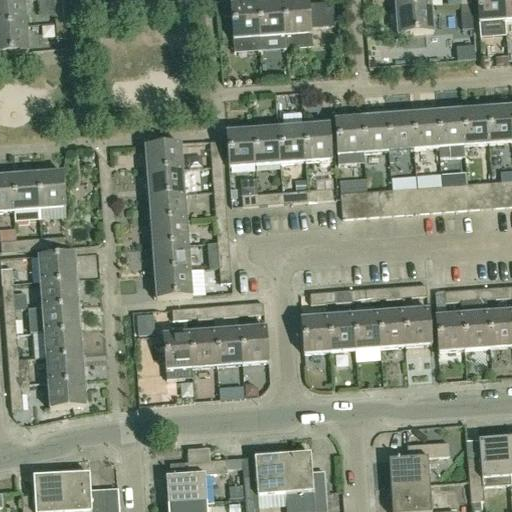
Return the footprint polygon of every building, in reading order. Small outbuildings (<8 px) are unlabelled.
[(65,16),(65,9),(63,0),(61,0),(53,1),(54,17),(65,16)] [(311,48),(310,37),(307,1),(306,1),(291,3),(290,0),(281,1),(284,39),(285,50),(311,48)] [(430,9),(429,0),(394,0),(395,2),(392,2),(393,12),(430,9)] [(505,23),(502,0),(476,0),(480,41),(506,39),(505,23)] [(511,0),(502,0),(505,23),(511,22),(511,0)] [(266,2),(256,3),(259,40),(284,39),(281,1),(281,3),(266,4),(266,2)] [(0,30),(26,28),(24,3),(0,4),(0,30)] [(259,40),(256,3),(256,5),(241,6),(241,4),(231,4),(231,7),(230,7),(233,43),(234,43),(234,42),(259,40)] [(430,9),(393,12),(395,12),(396,27),(394,27),(394,37),(397,37),(397,38),(433,35),(433,34),(432,34),(430,9)] [(460,16),(462,32),(473,31),(471,15),(460,16)] [(66,25),(55,26),(56,42),(67,41),(66,25)] [(0,56),(28,54),(28,53),(27,53),(26,28),(0,30),(0,56)] [(511,144),(511,119),(511,107),(511,110),(496,111),(496,108),(486,109),(489,147),(511,144)] [(471,110),(461,111),(464,149),(489,147),(486,109),(486,111),(471,113),(471,110)] [(461,111),(461,113),(446,115),(445,112),(436,113),(439,150),(439,159),(449,158),(449,150),(464,149),(461,111)] [(420,114),(411,114),(413,152),(439,150),(436,113),(435,113),(436,115),(420,116),(420,114)] [(413,152),(411,114),(410,114),(410,117),(395,118),(395,116),(385,116),(388,154),(413,152)] [(370,117),(360,118),(363,156),(388,154),(385,116),(385,119),(370,120),(370,117)] [(363,156),(360,118),(360,121),(345,122),(345,119),(335,120),(335,122),(334,122),(337,159),(338,158),(363,156)] [(312,126),(302,127),(305,165),(330,163),(331,163),(328,127),(327,127),(327,128),(312,129),(312,126)] [(305,165),(302,127),(302,129),(287,131),(287,128),(277,129),(280,166),(305,165)] [(262,130),(252,130),(255,168),(280,166),(277,129),(277,131),(262,132),(262,130)] [(255,168),(252,130),(252,133),(237,134),(236,132),(227,132),(227,135),(226,135),(229,171),(230,171),(230,170),(255,168)] [(222,160),(221,145),(220,144),(209,145),(211,161),(222,160)] [(181,147),(144,149),(145,151),(146,166),(143,166),(144,176),(182,173),(180,148),(181,148),(181,147)] [(418,181),(418,166),(396,166),(396,181),(418,181)] [(222,170),(211,170),(213,186),(224,186),(222,170)] [(184,198),(182,173),(144,176),(147,176),(148,191),(145,191),(146,201),(184,198)] [(13,214),(39,212),(36,174),(35,174),(36,177),(20,178),(20,175),(11,176),(13,214)] [(45,174),(36,174),(39,212),(63,210),(64,211),(65,211),(62,175),(61,175),(46,176),(45,174)] [(0,215),(13,214),(11,176),(10,176),(11,179),(0,179),(0,215)] [(354,196),(356,221),(368,220),(366,195),(365,183),(354,184),(355,196),(354,196)] [(503,210),(507,210),(505,185),(492,186),(494,211),(503,210)] [(481,212),(494,211),(492,186),(479,187),(481,212)] [(469,213),(481,212),(479,187),(467,188),(469,213)] [(456,214),(469,213),(467,188),(454,189),(456,214)] [(454,189),(442,190),(444,215),(456,214),(454,189)] [(416,191),(418,217),(431,216),(429,190),(416,191)] [(429,190),(431,216),(444,215),(442,190),(429,190)] [(404,192),(406,218),(418,217),(416,191),(404,192)] [(333,203),(333,202),(332,192),(316,193),(317,204),(333,203)] [(404,192),(391,193),(393,218),(406,218),(404,192)] [(381,219),(393,218),(391,193),(379,194),(381,219)] [(292,206),(308,205),(307,194),(291,195),(292,206)] [(379,194),(366,195),(368,220),(381,219),(379,194)] [(224,195),(213,196),(214,211),(225,211),(224,195)] [(282,196),(266,197),(267,208),(283,207),(282,196)] [(356,221),(354,196),(340,197),(342,222),(343,222),(356,221)] [(186,223),(184,198),(146,201),(149,201),(150,216),(147,216),(148,226),(186,223)] [(257,198),(241,199),(242,210),(258,209),(257,198)] [(226,220),(215,221),(216,237),(227,236),(226,220)] [(149,241),(150,251),(188,248),(186,223),(148,226),(151,226),(152,241),(149,241)] [(50,241),(51,251),(51,252),(67,251),(66,239),(50,241)] [(25,243),(26,253),(26,254),(42,252),(41,241),(25,243)] [(17,254),(16,243),(0,244),(0,246),(1,256),(17,254)] [(229,261),(228,245),(217,246),(218,262),(229,261)] [(151,266),(152,276),(190,273),(188,248),(150,251),(153,251),(154,266),(151,266)] [(32,286),(40,285),(78,282),(75,282),(74,267),(77,267),(76,257),(74,257),(74,256),(37,259),(38,260),(30,261),(32,286)] [(230,270),(219,271),(220,287),(231,286),(230,270)] [(11,272),(1,272),(0,272),(1,288),(12,288),(11,272)] [(153,291),(154,301),(156,301),(156,302),(192,299),(192,298),(190,273),(152,276),(154,276),(156,291),(153,291)] [(78,292),(78,282),(40,285),(42,310),(80,307),(77,307),(76,292),(78,292)] [(427,299),(426,288),(410,289),(411,300),(427,299)] [(401,301),(401,290),(385,291),(386,302),(401,301)] [(495,302),(511,301),(510,290),(494,291),(495,302)] [(470,304),(486,302),(485,291),(469,293),(470,304)] [(376,303),(376,292),(360,293),(360,304),(376,303)] [(460,293),(444,295),(445,306),(461,304),(460,293)] [(351,305),(350,294),(334,295),(335,306),(351,305)] [(310,308),(326,307),(325,295),(309,297),(310,308)] [(3,313),(14,313),(13,297),(2,298),(3,313)] [(461,318),(464,353),(489,351),(486,313),(486,302),(470,304),(461,304),(461,318)] [(247,307),(248,318),(264,317),(263,306),(247,307)] [(80,317),(80,307),(42,310),(44,335),(82,333),(82,332),(79,332),(78,317),(80,317)] [(222,309),(222,320),(238,319),(238,308),(222,309)] [(196,311),(197,322),(213,321),(212,310),(196,311)] [(187,311),(171,313),(172,324),(188,323),(187,311)] [(380,351),(405,349),(402,311),(402,314),(387,315),(387,313),(377,313),(380,351)] [(402,311),(405,349),(430,348),(431,348),(428,312),(427,312),(412,313),(412,311),(402,311)] [(355,353),(380,351),(377,313),(377,316),(362,317),(362,314),(352,315),(355,353)] [(489,351),(511,349),(511,321),(511,314),(496,315),(496,313),(486,313),(489,351)] [(330,355),(355,353),(352,315),(352,318),(337,319),(336,316),(327,317),(330,355)] [(464,353),(461,318),(446,319),(446,316),(436,317),(436,319),(435,319),(438,355),(439,355),(464,353)] [(153,317),(137,318),(138,338),(154,337),(153,317)] [(305,357),(330,355),(327,317),(326,317),(327,320),(312,321),(311,318),(301,319),(302,321),(301,321),(303,357),(305,357)] [(5,339),(16,338),(15,322),(4,323),(5,339)] [(242,367),(239,329),(239,332),(224,333),(224,331),(214,331),(217,369),(242,367)] [(249,329),(239,329),(242,367),(267,366),(268,366),(265,330),(264,330),(249,331),(249,329)] [(192,371),(217,369),(214,331),(214,334),(199,335),(199,332),(189,333),(192,371)] [(82,342),(82,333),(44,335),(46,361),(84,358),(84,357),(81,358),(80,342),(82,342)] [(192,371),(189,333),(189,336),(174,337),(173,334),(163,335),(164,337),(163,337),(166,383),(192,381),(192,371)] [(7,364),(18,363),(17,347),(6,348),(7,364)] [(84,367),(84,358),(46,361),(48,386),(85,383),(85,382),(83,383),(82,367),(84,367)] [(9,389),(29,387),(28,378),(19,379),(19,372),(8,373),(9,389)] [(86,392),(85,383),(48,386),(50,410),(49,410),(49,412),(85,409),(85,408),(84,393),(86,392)] [(259,400),(259,390),(225,392),(225,402),(259,400)] [(11,414),(22,413),(21,397),(10,398),(11,414)] [(469,462),(472,504),(485,503),(483,481),(511,479),(509,440),(479,442),(481,461),(469,462)] [(390,461),(392,489),(430,486),(429,459),(450,458),(449,445),(414,447),(415,460),(390,461)] [(312,495),(313,511),(327,511),(325,480),(313,481),(311,456),(284,458),(287,497),(312,495)] [(287,497),(284,458),(255,460),(257,479),(244,480),(246,511),(259,511),(259,499),(286,497),(287,497)] [(167,480),(169,507),(207,505),(205,477),(227,475),(227,463),(185,466),(186,478),(167,480)] [(90,476),(62,478),(64,511),(104,511),(104,500),(91,501),(90,476)] [(64,511),(62,478),(34,480),(35,504),(23,505),(22,511),(64,511)] [(432,511),(430,486),(392,489),(393,511),(432,511)]
